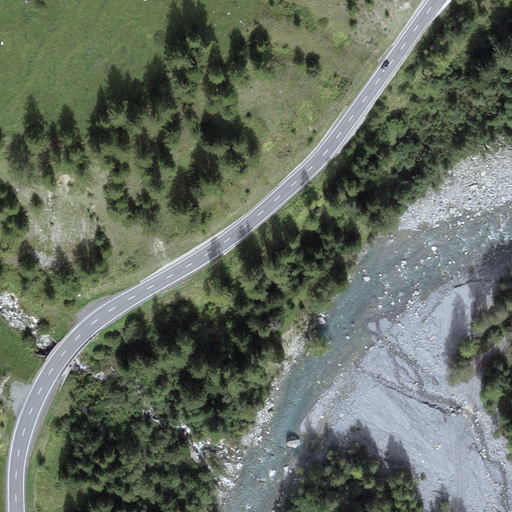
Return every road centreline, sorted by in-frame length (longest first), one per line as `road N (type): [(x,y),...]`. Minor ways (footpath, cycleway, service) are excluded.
road 1 (primary): [(436,0),(321,157),(231,236),(103,315),(67,347),(25,423),(16,511)]
road 2 (track): [(511,331),(483,360),(472,386),(474,436),(430,511)]
